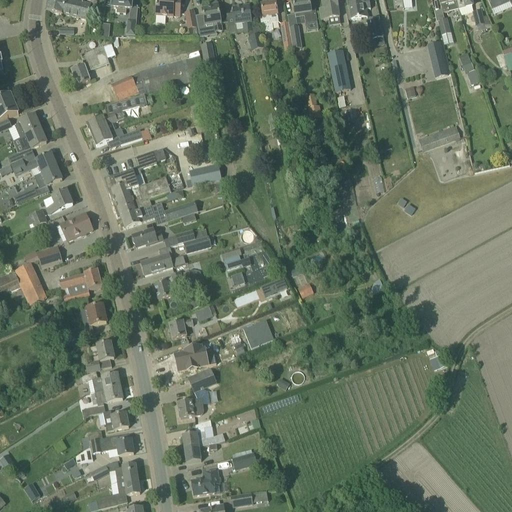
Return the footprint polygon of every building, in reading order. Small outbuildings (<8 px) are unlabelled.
[(91,7),(83,5),(72,3),(72,5),(67,3),(67,0),(47,0),(45,12),(55,15),(87,22),(91,7)] [(112,0),(111,10),(117,10),(116,15),(125,16),(126,11),(131,12),(132,0),(112,0)] [(179,18),(180,10),(180,0),(173,0),(173,2),(157,1),(156,11),(155,18),(157,18),(164,18),(173,19),(173,18),(179,18)] [(293,2),(295,16),(295,17),(295,20),(304,19),(305,27),(317,25),(314,7),(310,8),(309,0),(306,1),(305,2),(303,2),(303,1),(293,2)] [(339,17),(336,0),(321,0),(323,10),(319,11),(320,23),(329,21),(330,28),(340,26),(339,20),(339,17)] [(347,0),(349,4),(351,20),(358,19),(361,19),(368,18),(367,12),(370,11),(370,8),(368,0),(347,0)] [(412,2),(411,0),(394,0),(396,11),(404,11),(403,2),(412,2)] [(443,15),(460,11),(456,0),(438,0),(440,6),(441,6),(443,15)] [(456,0),(460,11),(472,8),(470,0),(456,0)] [(487,0),(491,10),(500,6),(507,0),(487,0)] [(277,17),(276,5),(261,7),(263,18),(260,18),(261,27),(264,26),(265,33),(273,32),(272,25),(278,24),(277,17)] [(221,25),(220,19),(218,6),(212,7),(212,10),(202,12),(205,27),(213,26),(214,34),(222,33),(220,25),(221,25)] [(251,25),(249,9),(233,11),(235,27),(243,26),(244,34),(248,34),(252,53),(254,52),(255,58),(265,56),(259,29),(251,30),(250,25),(251,25)] [(482,19),(480,13),(473,15),(476,28),(478,33),(492,29),(487,18),(482,19)] [(198,38),(196,30),(193,14),(185,15),(188,32),(189,32),(191,39),(198,38)] [(385,47),(378,20),(366,23),(371,42),(372,42),(373,50),(385,47)] [(128,22),(126,37),(135,37),(136,23),(128,22)] [(439,23),(442,36),(449,35),(446,22),(439,23)] [(281,26),(284,47),(286,46),(291,46),(289,30),(289,25),(281,26)] [(291,46),(292,52),(301,51),(298,28),(297,29),(289,30),(291,46)] [(427,47),(435,81),(449,77),(440,44),(427,47)] [(213,67),(214,66),(210,46),(202,48),(206,68),(205,68),(207,77),(215,75),(213,67)] [(103,49),(80,58),(84,67),(71,72),(77,89),(90,84),(87,74),(109,66),(103,49)] [(511,54),(511,49),(501,53),(503,58),(511,54)] [(348,78),(343,53),(328,57),(335,94),(345,92),(344,88),(349,87),(347,78),(348,78)] [(511,54),(503,58),(509,73),(511,71),(511,54)] [(120,83),(111,87),(118,103),(127,99),(138,94),(140,98),(145,96),(205,81),(200,60),(140,75),(120,83)] [(390,65),(393,78),(394,78),(394,79),(397,78),(397,76),(399,76),(396,63),(390,65)] [(462,67),(465,75),(474,72),(470,63),(462,67)] [(467,75),(471,87),(480,84),(476,72),(467,75)] [(405,91),(407,100),(416,98),(414,89),(405,91)] [(0,123),(18,116),(10,96),(0,100),(0,123)] [(315,96),(307,97),(309,109),(317,108),(315,96)] [(89,133),(92,139),(114,130),(112,126),(117,124),(117,123),(124,121),(122,114),(147,107),(144,98),(138,99),(119,105),(107,108),(109,117),(103,120),(103,119),(86,126),(89,133)] [(268,119),(272,133),(275,132),(281,131),(278,116),(268,119)] [(20,140),(40,131),(35,118),(20,124),(20,125),(14,127),(17,133),(20,140)] [(0,134),(10,130),(7,122),(0,125),(0,134)] [(422,153),(460,140),(456,128),(418,142),(422,153)] [(115,132),(114,130),(92,139),(96,149),(118,140),(121,148),(142,141),(140,132),(123,138),(120,130),(115,132)] [(46,145),(40,131),(20,140),(22,147),(25,154),(31,151),(31,152),(46,145)] [(285,145),(281,131),(275,132),(279,147),(285,145)] [(135,160),(138,169),(139,172),(156,166),(152,154),(135,160)] [(22,162),(19,155),(8,160),(8,161),(10,167),(22,162)] [(34,179),(56,169),(51,156),(28,166),(29,167),(25,168),(22,162),(10,167),(16,179),(31,173),(34,179)] [(202,172),(186,175),(189,191),(218,184),(225,183),(221,167),(221,163),(214,164),(212,158),(200,160),(202,172)] [(8,161),(1,164),(3,170),(10,167),(8,161)] [(62,182),(56,169),(34,179),(37,186),(39,191),(62,182)] [(141,176),(139,172),(138,169),(109,179),(113,191),(111,192),(116,206),(168,188),(166,180),(145,188),(141,176)] [(222,184),(214,188),(217,194),(225,191),(222,184)] [(171,195),(168,188),(116,206),(121,219),(151,209),(149,203),(171,195)] [(35,192),(34,191),(13,199),(17,207),(26,204),(38,199),(35,192)] [(52,199),(43,203),(49,216),(72,207),(72,206),(72,207),(67,193),(63,194),(61,195),(52,199)] [(194,216),(198,215),(206,212),(203,202),(195,205),(194,204),(164,213),(168,224),(182,220),(194,216)] [(411,217),(414,211),(406,208),(404,213),(411,217)] [(155,220),(151,209),(121,219),(125,231),(145,224),(155,220)] [(46,223),(41,213),(29,218),(33,229),(46,223)] [(67,244),(83,237),(92,233),(85,216),(60,228),(67,244)] [(182,220),(184,226),(196,222),(194,216),(182,220)] [(133,244),(134,245),(136,251),(149,246),(150,247),(163,242),(161,235),(155,237),(153,231),(132,238),(132,240),(132,241),(133,244)] [(178,247),(183,245),(201,241),(199,233),(193,234),(192,232),(175,237),(178,247)] [(201,241),(183,245),(186,257),(212,250),(209,239),(201,241)] [(57,248),(36,254),(35,253),(24,258),(27,267),(39,262),(41,271),(62,265),(57,248)] [(170,256),(150,262),(141,265),(145,278),(165,272),(180,267),(178,260),(171,262),(170,256)] [(239,257),(223,262),(227,272),(242,267),(239,257)] [(293,279),(302,275),(298,267),(289,271),(293,279)] [(0,294),(10,290),(15,303),(25,299),(29,309),(44,302),(28,268),(0,280),(0,294)] [(196,284),(202,282),(200,274),(194,276),(193,272),(184,275),(187,287),(196,284)] [(97,273),(59,283),(61,292),(67,291),(69,297),(63,299),(65,306),(90,300),(88,293),(102,289),(97,273)] [(170,290),(179,288),(184,286),(181,275),(159,281),(160,286),(154,288),(158,302),(172,298),(170,290)] [(241,275),(229,278),(231,288),(243,286),(241,275)] [(284,281),(261,290),(265,299),(287,290),(284,281)] [(309,286),(298,290),(302,301),(313,296),(309,286)] [(197,302),(190,305),(192,311),(199,308),(197,302)] [(90,328),(96,327),(106,325),(102,307),(87,311),(90,328)] [(208,310),(194,315),(198,325),(212,320),(211,316),(208,310)] [(268,319),(246,328),(254,348),(276,338),(268,319)] [(172,342),(182,340),(186,339),(184,329),(193,327),(192,321),(169,326),(172,342)] [(216,322),(200,327),(203,338),(219,333),(216,322)] [(67,341),(82,338),(81,330),(65,334),(67,341)] [(88,348),(83,349),(85,360),(90,359),(90,357),(98,355),(100,364),(104,363),(114,361),(110,345),(101,347),(88,350),(88,348)] [(240,345),(234,348),(237,356),(244,354),(240,345)] [(192,355),(176,359),(179,373),(188,371),(188,373),(197,371),(196,369),(207,367),(207,368),(216,366),(214,358),(205,360),(203,353),(202,353),(201,351),(191,353),(192,355)] [(251,365),(256,377),(283,366),(278,354),(251,365)] [(431,362),(435,372),(440,370),(441,372),(448,368),(443,357),(431,362)] [(98,364),(85,367),(87,375),(100,372),(98,364)] [(194,394),(216,385),(210,372),(188,381),(194,394)] [(96,375),(81,379),(81,380),(82,385),(92,382),(97,380),(96,375)] [(117,377),(101,380),(102,385),(93,387),(95,395),(120,389),(117,377)] [(89,418),(103,415),(105,414),(103,406),(107,405),(122,402),(120,389),(95,395),(98,409),(88,412),(82,412),(84,422),(89,418)] [(203,413),(201,401),(178,404),(180,421),(200,418),(202,416),(203,413)] [(105,415),(105,414),(103,415),(105,427),(107,434),(128,430),(125,416),(112,419),(111,413),(105,415)] [(88,440),(82,441),(84,453),(90,449),(89,444),(102,441),(101,434),(88,436),(88,440)] [(84,454),(76,459),(77,465),(92,463),(91,457),(103,455),(103,454),(106,454),(118,452),(119,459),(124,458),(133,456),(131,442),(130,436),(129,436),(129,437),(118,439),(102,441),(89,444),(90,449),(84,453),(84,454)] [(184,452),(199,449),(196,436),(182,438),(182,439),(183,438),(185,452),(184,452)] [(214,440),(206,441),(207,448),(216,447),(225,443),(222,437),(214,440)] [(184,452),(185,452),(187,465),(186,465),(186,466),(201,463),(199,449),(184,452)] [(254,457),(233,462),(235,473),(256,467),(254,457)] [(73,461),(64,467),(66,471),(76,466),(73,461)] [(11,464),(4,469),(9,475),(16,470),(11,464)] [(124,483),(124,484),(137,482),(135,467),(114,471),(116,485),(124,483)] [(89,484),(94,483),(108,475),(105,468),(85,478),(89,484)] [(194,498),(204,497),(214,495),(213,487),(219,486),(217,474),(203,476),(204,480),(199,481),(199,483),(191,484),(194,498)] [(140,496),(137,482),(124,484),(125,490),(117,491),(119,499),(140,496)] [(251,496),(231,500),(233,509),(252,506),(261,504),(261,505),(268,504),(266,494),(260,495),(260,496),(251,497),(251,496)] [(114,497),(96,502),(96,504),(88,506),(89,511),(100,511),(117,508),(114,497)]
